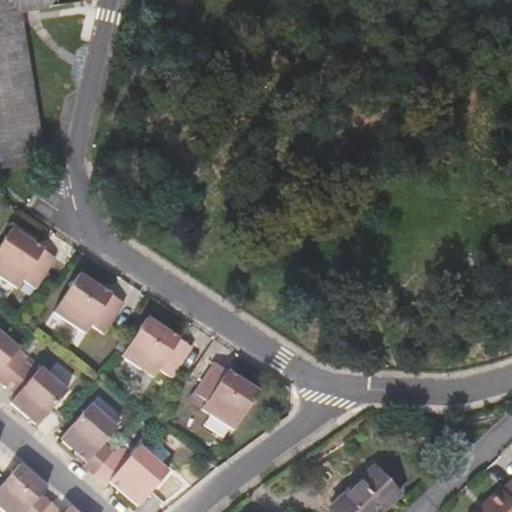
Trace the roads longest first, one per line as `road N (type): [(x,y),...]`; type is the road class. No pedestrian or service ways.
road 1 (residential): [(333,389),(94,237),(77,196),(75,152),(108,0)]
road 2 (residential): [(333,389),(318,414),(187,511)]
road 3 (residential): [(511,385),(454,399),(333,389)]
road 4 (residential): [(100,511),(0,425)]
road 5 (residential): [(511,420),(417,511)]
